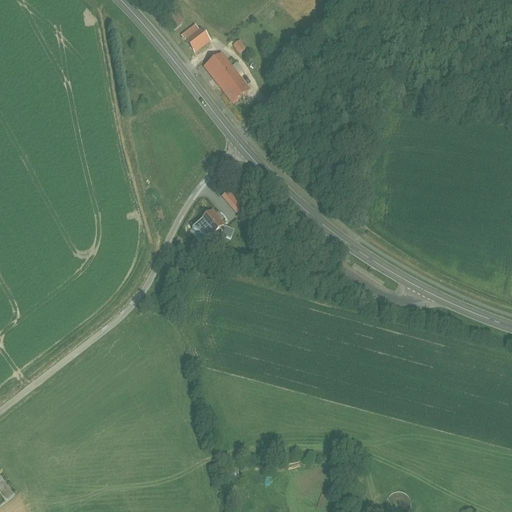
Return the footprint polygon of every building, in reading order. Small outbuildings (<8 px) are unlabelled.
[(196,25),(180,37),(194,55),(210,43),(196,25)] [(241,41),(234,46),(240,55),(247,49),(241,41)] [(202,70),(230,106),(249,91),(221,55),(202,70)] [(233,190),(223,198),(237,214),(247,206),(233,190)] [(224,227),(211,211),(198,221),(211,237),(224,227)] [(233,240),(235,231),(224,227),(221,236),(233,240)] [(0,494),(6,502),(16,495),(0,474),(0,494)]
